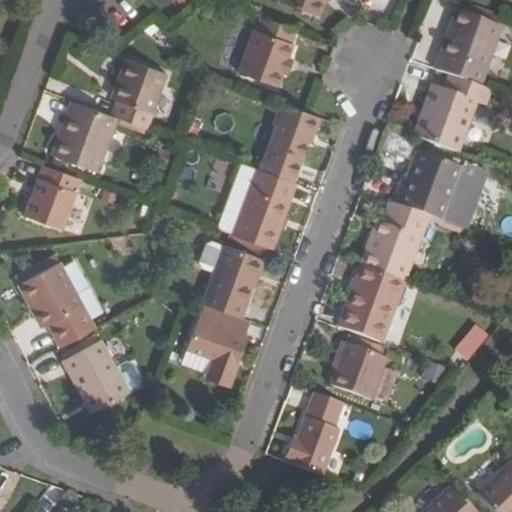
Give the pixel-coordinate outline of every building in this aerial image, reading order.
[(283,0),(281,4),(318,17),(324,1),(325,0),(283,0)] [(461,1),(458,10),(496,23),(500,15),(461,1)] [(478,86),(481,77),(500,25),(455,9),(449,25),(455,28),(445,54),(439,51),(432,69),(447,74),(478,86)] [(279,87),(284,73),(282,72),(286,58),(289,59),(294,46),(290,45),(295,30),(262,17),(257,32),(253,30),(238,72),(279,87)] [(449,25),(439,51),(445,54),(455,28),(449,25)] [(124,57),(113,86),(121,89),(117,99),(111,116),(116,119),(143,128),(165,72),(124,57)] [(282,72),(284,73),(288,75),(293,61),(289,59),(286,58),(282,72)] [(421,140),(456,153),(474,101),(484,103),(489,89),(487,89),(478,86),(447,74),(442,89),(429,85),(411,136),(421,140)] [(478,86),(487,89),(490,81),(481,77),(478,86)] [(109,96),(117,99),(121,89),(113,86),(109,96)] [(112,131),(116,119),(111,116),(71,102),(66,117),(73,120),(66,140),(59,137),(52,156),(98,172),(101,161),(112,131)] [(275,127),(259,171),(292,183),(306,142),(310,133),(313,134),(319,118),(310,115),(279,104),(271,125),(275,127)] [(66,117),(59,137),(66,140),(73,120),(66,117)] [(456,153),(421,140),(417,151),(415,150),(409,167),(414,169),(409,180),(404,178),(401,177),(392,203),(422,213),(423,210),(444,218),(464,163),(460,162),(463,155),(456,153)] [(240,164),(216,229),(231,235),(256,169),(240,164)] [(75,193),(80,180),(45,167),(25,217),(62,231),(75,193)] [(409,167),(404,178),(409,180),(414,169),(409,167)] [(256,169),(231,235),(271,250),(295,184),(292,183),(259,171),(256,169)] [(398,280),(404,282),(417,247),(424,230),(429,216),(422,213),(392,203),(390,202),(382,222),(376,221),(370,236),(367,243),(359,266),(361,266),(398,280)] [(424,230),(417,247),(431,252),(437,235),(424,230)] [(267,250),(230,236),(227,243),(264,256),(267,250)] [(214,273),(224,248),(211,243),(206,246),(200,263),(202,268),(214,273)] [(214,273),(203,304),(216,308),(242,318),(262,260),(224,247),(224,248),(214,273)] [(17,284),(33,314),(41,310),(48,322),(61,346),(94,328),(91,323),(59,265),(57,262),(17,284)] [(361,266),(339,327),(376,341),(378,332),(398,280),(361,266)] [(210,324),(216,308),(203,304),(197,319),(210,324)] [(245,334),(249,321),(242,318),(216,308),(210,324),(197,319),(186,349),(214,359),(209,373),(208,375),(230,384),(247,335),(245,334)] [(40,326),(48,322),(41,310),(33,314),(40,326)] [(376,341),(396,348),(399,340),(378,332),(376,341)] [(86,348),(99,340),(95,334),(82,341),(86,348)] [(129,392),(128,391),(115,367),(100,340),(99,340),(86,348),(63,360),(85,400),(91,397),(98,409),(129,392)] [(340,357),(336,367),(330,384),(369,398),(385,355),(341,340),(335,355),(340,357)] [(180,363),(209,373),(214,359),(186,349),(180,363)] [(332,366),(336,367),(340,357),(335,355),(332,366)] [(115,367),(128,391),(140,384),(141,378),(132,363),(126,361),(115,367)] [(421,374),(438,383),(445,370),(428,361),(421,374)] [(315,393),(297,439),(295,444),(291,442),(284,461),(323,476),(340,431),(335,429),(344,403),(315,393)] [(92,413),(98,409),(91,397),(85,400),(92,413)] [(490,511),(511,511),(511,462),(511,463),(504,470),(476,496),(490,511)] [(474,511),(451,487),(424,511),(474,511)]
